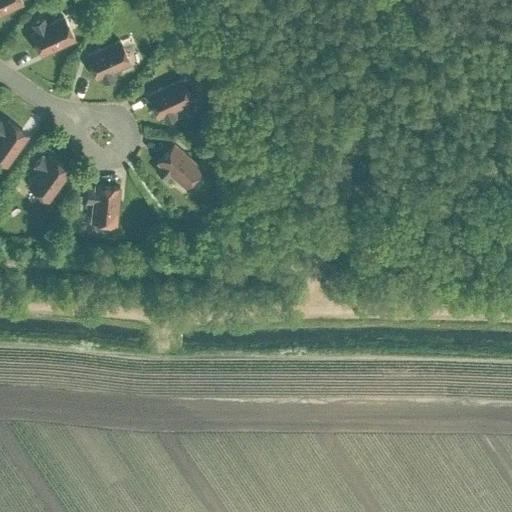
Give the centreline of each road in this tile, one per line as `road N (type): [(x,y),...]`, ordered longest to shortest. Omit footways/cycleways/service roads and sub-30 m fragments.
road 1 (track): [(0,302),(192,313),(311,309)]
road 2 (track): [(213,0),(323,253)]
road 3 (track): [(323,253),(337,219),(380,0)]
road 4 (track): [(311,309),(511,312)]
